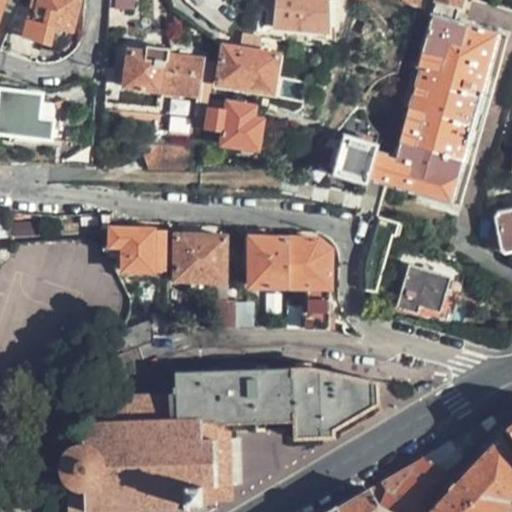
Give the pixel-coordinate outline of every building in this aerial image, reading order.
[(0,0),(0,24),(8,28),(18,1),(14,0),(0,0)] [(28,0),(27,4),(18,1),(8,28),(21,31),(20,35),(46,45),(50,28),(70,32),(78,0),(28,0)] [(112,0),(113,9),(129,10),(129,0),(112,0)] [(325,31),(328,2),(328,0),(275,0),(273,26),(325,31)] [(454,20),(458,6),(434,0),(433,0),(414,64),(418,65),(416,72),(392,155),(373,149),(375,143),(341,133),(330,173),(363,182),(365,177),(374,180),(382,182),(448,200),(464,143),(467,145),(481,93),(478,92),(495,31),(454,20)] [(416,0),(389,0),(410,20),(416,0)] [(338,3),(328,2),(325,31),(334,31),(338,3)] [(252,36),(233,33),(232,46),(251,50),(252,36)] [(166,54),(166,49),(144,46),(142,52),(127,49),(122,85),(157,90),(160,62),(165,62),(166,54)] [(274,54),(251,50),(232,46),(222,46),(216,82),(247,87),(247,91),(256,93),(257,88),(270,90),(274,54)] [(200,59),(166,54),(165,62),(160,62),(157,90),(195,94),(200,59)] [(52,118),(48,117),(39,117),(39,98),(39,93),(0,89),(0,133),(49,139),(52,118)] [(39,117),(48,117),(49,99),(39,98),(39,117)] [(205,105),(203,119),(202,126),(219,129),(217,143),(253,149),(258,119),(250,117),(250,105),(224,100),(223,104),(223,108),(205,105)] [(146,168),(188,166),(191,144),(149,140),(147,150),(139,152),(146,168)] [(511,207),(495,211),(493,220),(499,248),(504,251),(511,248),(511,207)] [(373,290),(390,233),(397,235),(400,224),(377,218),(364,265),(364,287),(373,290)] [(161,269),(162,227),(141,226),(121,226),(119,268),(161,269)] [(221,280),(223,235),(209,235),(184,234),(174,233),(172,278),(221,280)] [(246,284),(284,285),(284,238),(264,238),(247,237),(246,284)] [(284,238),(284,285),(304,286),(303,312),(299,311),(299,328),(325,327),(331,329),(332,316),(325,315),(326,281),(327,249),(317,238),(284,238)] [(437,313),(449,274),(406,261),(393,307),(416,314),(419,307),(437,313)] [(235,328),(235,298),(212,298),(212,328),(235,328)] [(116,354),(153,339),(154,324),(128,322),(116,354)] [(106,511),(107,510),(143,509),(182,508),(182,510),(189,510),(189,502),(200,503),(200,485),(215,485),(215,423),(231,422),(292,420),(292,438),(332,437),(331,429),(377,402),(376,381),(305,366),(174,371),(175,392),(102,394),(101,407),(96,407),(91,415),(91,420),(78,420),(79,441),(69,445),(61,451),(58,455),(56,461),(56,466),(57,473),(61,481),(60,484),(60,489),(63,490),(67,492),(66,511),(106,511)] [(215,423),(215,485),(216,502),(227,502),(228,461),(231,422),(215,423)] [(379,507),(390,511),(412,511),(424,496),(444,471),(486,432),(480,423),(368,489),(379,507)] [(511,435),(508,429),(497,436),(511,460),(511,435)] [(490,511),(507,501),(511,497),(511,460),(497,436),(429,511),(490,511)] [(200,485),(200,503),(216,502),(215,485),(200,485)] [(390,511),(379,507),(368,489),(339,506),(328,511),(390,511)] [(507,501),(490,511),(508,511),(511,510),(507,501)]
